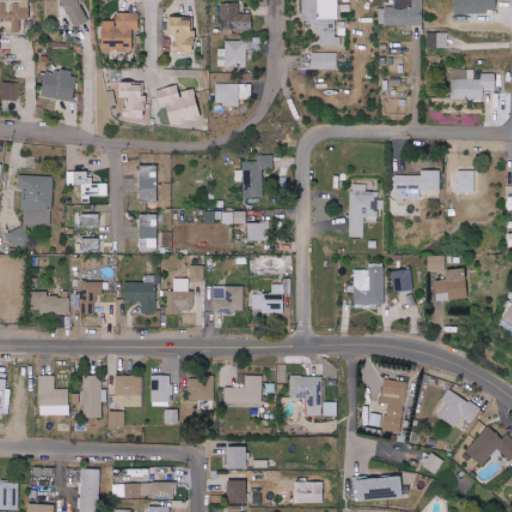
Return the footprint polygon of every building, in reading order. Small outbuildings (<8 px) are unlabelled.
[(28,0),(0,0),(0,20),(13,20),(13,32),(21,32),(21,19),(29,19),(28,0)] [(303,0),(304,26),(322,26),(323,46),(342,46),(341,37),(337,37),(336,0),(303,0)] [(379,24),(423,25),(423,0),(394,0),(394,8),(379,8),(379,24)] [(455,0),(456,14),(498,13),(497,0),(455,0)] [(240,4),(222,3),(222,30),(253,31),(253,14),(240,14),(240,4)] [(352,4),(341,5),(342,19),(352,19),(352,4)] [(140,30),(140,13),(117,13),(117,22),(104,21),(103,51),(133,52),(134,29),(140,30)] [(170,35),(176,35),(176,53),(195,53),(195,31),(192,30),(193,18),(170,18),(170,35)] [(427,48),(449,48),(449,33),(428,33),(427,48)] [(219,67),(247,67),(248,41),(227,41),(227,49),(219,49),(219,67)] [(338,53),(312,53),(312,69),(337,69),(338,53)] [(475,69),(452,69),(451,99),(484,100),(484,90),(496,90),(496,76),(474,75),(475,69)] [(46,73),(44,98),(75,101),(77,73),(54,71),(54,73),(46,73)] [(2,100),(18,101),(19,83),(3,82),(2,100)] [(241,105),(240,99),(252,99),(252,83),(217,84),(217,106),(241,105)] [(127,98),(127,118),(147,118),(147,95),(144,95),(144,84),(123,84),(123,98),(127,98)] [(157,90),(161,107),(167,105),(171,125),(201,120),(195,89),(180,92),(178,85),(157,90)] [(110,106),(117,105),(116,91),(109,92),(110,106)] [(274,155),(257,155),(257,161),(243,162),(244,197),(263,197),(263,169),(274,169),(274,155)] [(158,165),(141,165),(141,203),(158,203),(158,165)] [(396,176),(396,198),(421,198),(421,190),(441,190),(440,170),(421,171),(421,175),(396,176)] [(475,192),(475,170),(459,170),(459,192),(475,192)] [(68,186),(83,185),(84,203),(91,203),(91,196),(108,196),(108,184),(91,184),(91,171),(67,172),(68,186)] [(53,176),(19,175),(19,188),(23,188),(22,230),(13,230),(12,244),(27,244),(28,225),(52,225),(53,176)] [(351,237),(365,237),(366,222),(378,222),(378,209),(383,209),(384,200),(378,200),(379,192),(367,192),(367,185),(351,184),(351,237)] [(216,227),(217,219),(223,219),(223,211),(206,211),(206,227),(216,227)] [(247,224),(247,211),(224,212),(224,224),(247,224)] [(101,227),(100,214),(83,214),(83,227),(101,227)] [(159,215),(141,215),(141,251),(158,252),(159,215)] [(270,241),(270,222),(248,223),(249,241),(270,241)] [(101,239),(83,239),(83,253),(100,253),(101,239)] [(446,256),(429,256),(429,271),(446,271),(446,256)] [(385,304),(384,263),(369,264),(369,270),(355,270),(356,305),(385,304)] [(205,281),(204,265),(191,266),(191,282),(205,281)] [(448,269),(449,299),(468,298),(467,269),(448,269)] [(395,292),(414,291),(413,270),(393,271),(395,292)] [(156,275),(146,276),(146,282),(126,283),(126,302),(142,302),(142,314),(156,314),(156,275)] [(169,291),(168,311),(194,311),(195,291),(189,291),(189,279),(175,278),(175,291),(169,291)] [(292,279),(284,279),(284,284),(273,284),(273,293),(254,292),(254,312),(284,312),(285,294),(292,294),(292,279)] [(104,296),(104,282),(81,282),(82,315),(96,314),(96,297),(104,296)] [(245,287),(215,286),(215,312),(245,313),(245,287)] [(70,298),(57,298),(57,291),(34,292),(35,314),(70,313),(70,298)] [(511,296),(511,298),(511,297),(511,304),(501,323),(511,329),(511,296)] [(70,414),(69,388),(56,389),(55,375),(40,375),(41,415),(70,414)] [(103,416),(102,401),(107,401),(107,389),(102,389),(102,375),(83,376),(85,417),(103,416)] [(116,406),(142,406),(143,375),(117,375),(116,406)] [(172,375),(152,375),(152,406),(172,406),(172,375)] [(263,375),(246,375),(247,387),(225,387),(226,403),(263,403),(263,375)] [(323,375),(291,375),(291,397),(309,397),(309,415),(323,415),(323,375)] [(0,414),(10,415),(11,388),(7,388),(8,378),(0,377),(0,414)] [(189,400),(214,399),(214,378),(189,378),(189,400)] [(402,432),(408,381),(385,379),(382,403),(387,403),(384,430),(402,432)] [(482,407),(449,389),(443,400),(447,403),(440,417),(457,426),(463,415),(474,421),(482,407)] [(325,416),(338,415),(337,401),(324,402),(325,416)] [(179,422),(179,409),(165,409),(166,423),(179,422)] [(126,411),(109,410),(109,426),(126,427),(126,411)] [(381,426),(382,414),(371,412),(370,425),(381,426)] [(511,437),(507,433),(503,438),(489,426),(467,450),(484,466),(500,450),(511,460),(511,459),(511,437)] [(248,446),(229,446),(229,467),(248,468),(248,446)] [(424,466),(437,473),(445,460),(432,452),(424,466)] [(269,460),(255,459),(254,467),(269,467),(269,460)] [(31,487),(54,487),(55,467),(32,466),(31,487)] [(98,511),(100,469),(82,468),(80,511),(98,511)] [(404,497),(404,476),(354,478),(355,499),(404,497)] [(229,502),(247,503),(248,480),(229,479),(229,502)] [(19,483),(0,482),(0,509),(19,510),(19,483)] [(176,482),(114,483),(114,497),(154,496),(154,499),(176,498),(176,482)] [(29,511),(54,511),(55,504),(30,503),(29,511)]
